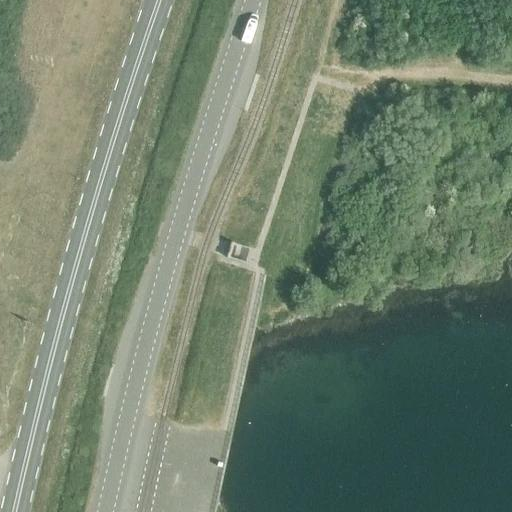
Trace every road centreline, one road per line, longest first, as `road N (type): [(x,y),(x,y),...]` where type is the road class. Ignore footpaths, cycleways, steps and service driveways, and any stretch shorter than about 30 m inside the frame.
road 1 (tertiary): [(104,511),(176,228),(251,0)]
road 2 (primary): [(14,511),(73,271),(158,0)]
road 3 (track): [(511,81),(373,73)]
